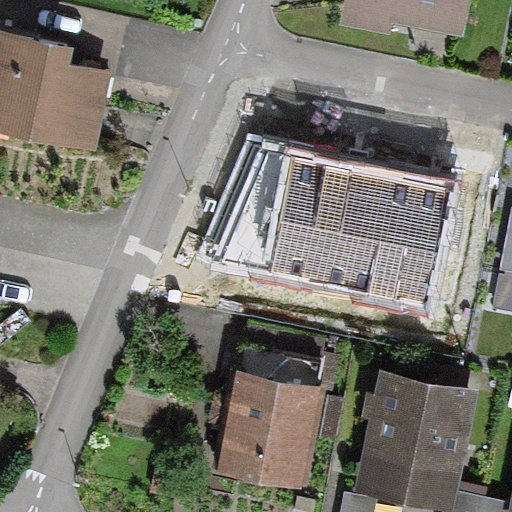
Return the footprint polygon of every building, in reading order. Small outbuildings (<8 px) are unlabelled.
[(455,0),(340,0),(337,18),(446,41),(455,0)] [(0,143),(89,160),(105,75),(58,66),(62,46),(0,34),(0,143)] [(258,206),(225,200),(209,280),(315,300),(325,252),(430,273),(451,166),(374,151),(367,188),(266,168),(258,206)] [(475,393),(374,373),(351,489),(452,509),(475,393)] [(308,388),(222,374),(205,474),(290,489),(308,388)]
